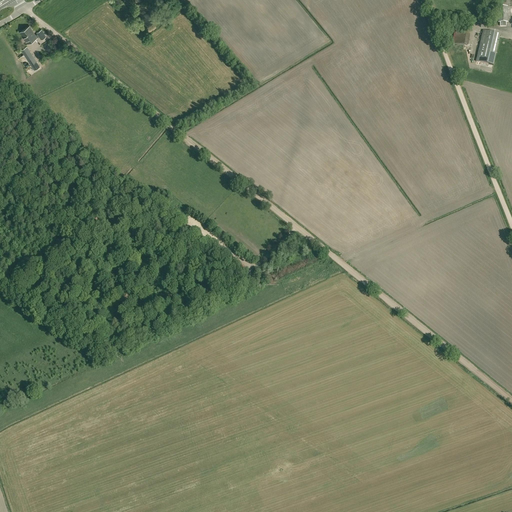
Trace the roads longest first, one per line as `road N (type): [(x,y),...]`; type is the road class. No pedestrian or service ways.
road 1 (track): [(511,400),(38,20)]
road 2 (track): [(431,27),(511,228)]
